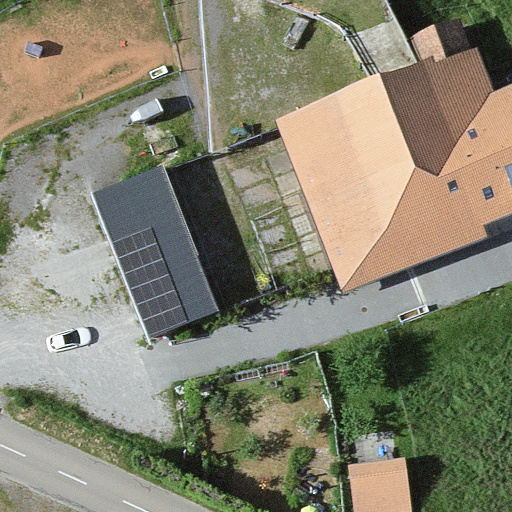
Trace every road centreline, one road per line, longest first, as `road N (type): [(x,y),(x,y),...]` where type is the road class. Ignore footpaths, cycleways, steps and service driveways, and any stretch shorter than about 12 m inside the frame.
road 1 (unknown): [(0,354),(119,316),(372,285),(511,223)]
road 2 (tertiary): [(146,511),(0,444)]
